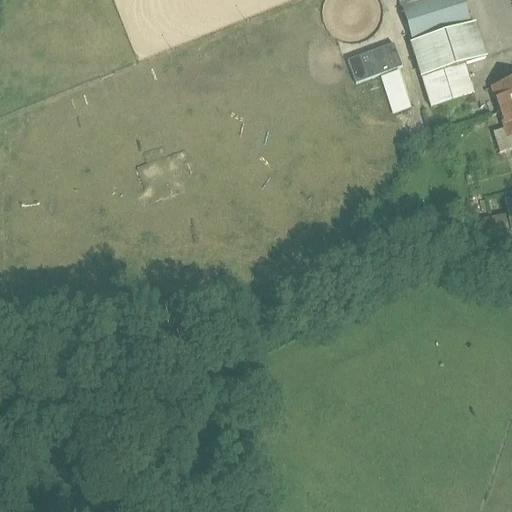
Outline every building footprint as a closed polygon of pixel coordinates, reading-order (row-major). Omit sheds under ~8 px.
[(397,0),(401,8),(402,8),(412,45),(410,46),(421,81),(430,110),(474,96),(465,67),(487,60),(475,25),(471,26),(462,0),(397,0)] [(393,45),(347,62),(355,85),(402,68),(393,45)] [(396,72),(378,78),(389,107),(407,101),(396,72)] [(511,83),(492,90),(500,115),(511,111),(511,83)] [(511,111),(500,115),(505,130),(493,134),(500,154),(511,150),(511,111)] [(508,213),(489,218),(471,223),(479,253),(511,244),(511,204),(506,206),(508,213)]
